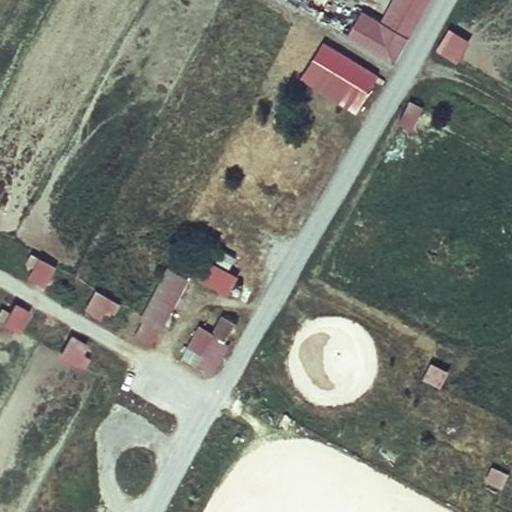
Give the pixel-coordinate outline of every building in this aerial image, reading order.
[(403,68),(432,0),(394,0),(385,22),(360,11),(346,44),(403,68)] [(449,28),(436,52),(459,64),(472,41),(449,28)] [(324,41),(300,79),(357,115),(381,77),(324,41)] [(408,100),(397,124),(412,131),(424,107),(408,100)] [(22,273),(47,287),(58,266),(33,253),(22,273)] [(232,294),(239,273),(204,261),(197,283),(232,294)] [(163,267),(135,339),(159,348),(187,276),(163,267)] [(109,323),(120,301),(96,290),(86,312),(109,323)] [(20,334),(32,312),(14,302),(2,323),(20,334)] [(212,332),(198,325),(181,360),(213,376),(239,323),(221,314),(212,332)] [(58,357),(76,367),(88,344),(70,334),(58,357)] [(423,380),(441,389),(450,371),(431,362),(423,380)] [(503,491),(509,474),(491,467),(485,484),(503,491)]
